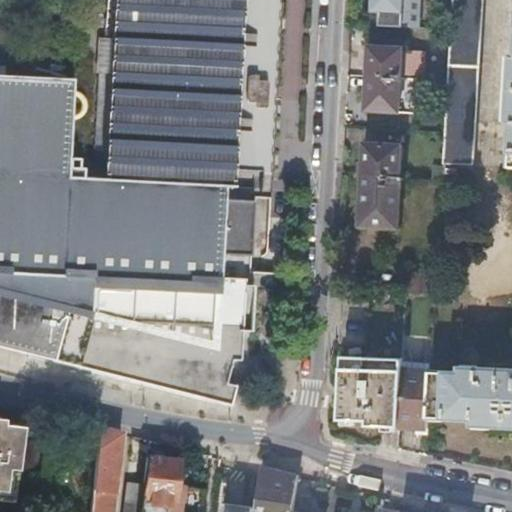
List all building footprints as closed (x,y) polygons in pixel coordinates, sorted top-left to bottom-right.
[(112,0),(104,178),(235,185),(236,168),(272,170),(278,0),(112,0)] [(379,24),(414,26),(415,0),(370,0),(370,10),(380,11),(379,24)] [(445,127),(443,161),(472,162),(481,0),(451,0),(450,27),(448,67),(447,78),(445,127)] [(401,76),(422,77),(423,49),(403,48),(403,46),(369,44),(369,58),(365,58),(364,70),(368,70),(368,72),(368,74),(401,76)] [(433,77),(447,78),(448,67),(433,67),(433,77)] [(400,110),(401,76),(368,74),(366,109),(400,110)] [(0,339),(10,340),(11,344),(14,347),(14,348),(15,349),(16,349),(16,350),(17,350),(17,351),(18,351),(19,352),(20,352),(20,353),(21,353),(22,353),(25,354),(26,354),(27,354),(28,354),(29,354),(30,354),(33,354),(34,353),(35,353),(36,353),(37,352),(38,352),(39,351),(40,350),(41,349),(42,349),(43,348),(43,347),(44,346),(45,345),(45,344),(46,343),(46,342),(56,342),(51,361),(230,405),(236,386),(225,383),(228,371),(231,360),(240,360),(241,331),(244,285),(244,279),(219,277),(220,254),(250,256),(253,201),(222,199),(222,187),(237,187),(238,185),(235,185),(104,178),(83,177),(84,135),(79,134),(80,125),(70,125),(72,79),(0,75),(0,339)] [(364,141),(363,174),(399,176),(401,143),(364,141)] [(399,225),(401,176),(399,176),(363,174),(360,223),(399,225)] [(407,292),(435,293),(437,267),(408,265),(407,292)] [(399,426),(399,425),(402,369),(403,359),(403,358),(345,354),(341,416),(367,418),(367,424),(399,426)] [(402,369),(431,370),(431,361),(403,359),(402,369)] [(511,368),(462,366),(462,372),(432,371),(429,416),(474,418),(473,423),(511,425),(511,368)] [(429,416),(432,371),(430,371),(431,370),(402,369),(399,425),(429,427),(429,416)] [(20,427),(0,425),(0,489),(3,490),(7,468),(15,469),(20,427)] [(110,511),(120,433),(99,428),(89,511),(110,511)] [(147,440),(133,436),(122,511),(138,511),(145,457),(147,440)] [(145,457),(138,511),(177,511),(178,511),(183,511),(201,511),(205,487),(180,484),(175,484),(178,461),(145,457)] [(293,511),(297,487),(299,477),(299,476),(262,466),(261,468),(256,507),(283,511),(293,511)] [(297,487),(293,511),(307,511),(311,489),(297,487)] [(255,511),(256,507),(224,503),(223,511),(255,511)]
